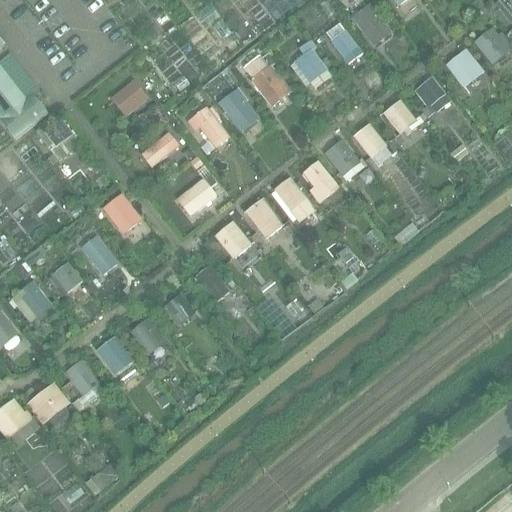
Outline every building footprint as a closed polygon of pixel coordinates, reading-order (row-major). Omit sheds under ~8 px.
[(393,0),(402,9),(411,0),(393,0)] [(511,1),(499,13),(511,27),(511,1)] [(375,19),(362,30),(377,47),(390,36),(375,19)] [(346,38),(332,50),(347,67),(360,55),(346,38)] [(493,40),(480,52),(495,69),(508,57),(493,40)] [(0,50),(4,47),(0,42),(0,121),(1,123),(16,141),(47,117),(31,96),(25,101),(0,68),(0,50)] [(316,63),(302,75),(317,92),(330,80),(316,63)] [(463,65),(450,76),(465,93),(478,82),(463,65)] [(279,80),(265,92),(280,109),(294,97),(279,80)] [(433,84),(420,96),(435,113),(448,101),(433,84)] [(136,91),(111,110),(124,128),(149,110),(136,91)] [(242,105),(228,117),(243,134),(257,122),(242,105)] [(402,112),(389,124),(403,141),(417,129),(402,112)] [(210,124),(197,136),(212,153),(225,141),(210,124)] [(62,125),(44,141),(60,160),(79,143),(62,125)] [(370,133),(357,145),(372,162),(385,150),(370,133)] [(170,144),(156,155),(171,172),(184,161),(170,144)] [(349,147),(336,159),(351,176),(364,164),(349,147)] [(326,167),(313,178),(328,195),(341,184),(326,167)] [(291,190),(278,201),(293,218),(306,206),(291,190)] [(203,193),(190,205),(205,222),(218,210),(203,193)] [(261,209),(248,221),(263,238),(276,226),(261,209)] [(120,211),(107,222),(122,239),(135,228),(120,211)] [(231,235),(218,247),(233,264),(246,252),(231,235)] [(97,251),(84,263),(99,280),(112,268),(97,251)] [(68,272),(54,284),(69,301),(82,289),(68,272)] [(212,283),(198,294),(213,311),(227,300),(212,283)] [(36,299),(23,310),(37,327),(51,316),(36,299)] [(184,306),(170,317),(185,334),(198,323),(184,306)] [(2,325),(0,327),(0,349),(4,354),(17,342),(2,325)] [(154,332),(140,344),(155,361),(169,349),(154,332)] [(113,348),(100,360),(115,377),(128,365),(113,348)] [(85,373),(72,384),(87,401),(100,390),(85,373)] [(53,397),(40,409),(55,426),(68,414),(53,397)] [(11,411),(0,421),(0,425),(13,440),(26,428),(11,411)]
